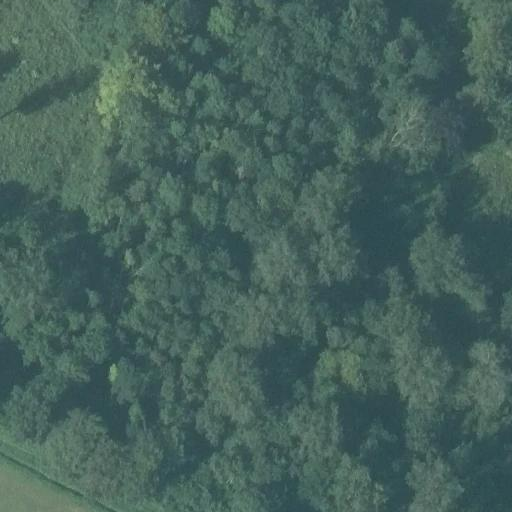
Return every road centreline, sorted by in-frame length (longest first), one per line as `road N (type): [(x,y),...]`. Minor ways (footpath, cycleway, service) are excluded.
road 1 (track): [(148,511),(0,436)]
road 2 (track): [(401,0),(511,56)]
